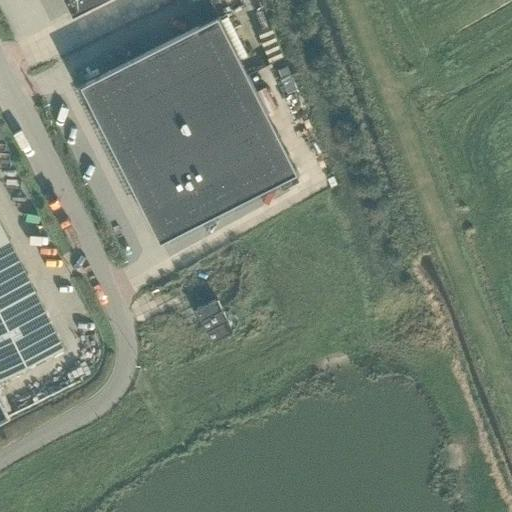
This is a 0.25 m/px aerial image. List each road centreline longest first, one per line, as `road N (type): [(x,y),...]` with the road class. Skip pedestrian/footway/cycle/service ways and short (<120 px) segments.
road 1 (unclassified): [(0,73),(83,237),(126,346),(123,372),(100,404),(0,460)]
road 2 (track): [(356,0),(511,406)]
